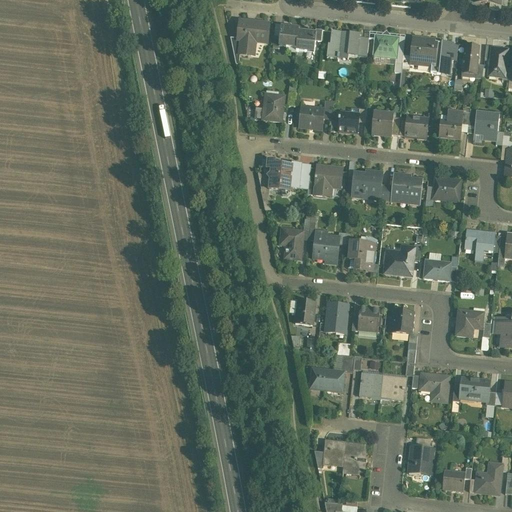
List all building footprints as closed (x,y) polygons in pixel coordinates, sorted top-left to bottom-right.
[(269,26),(239,22),(238,40),(237,42),(240,42),(239,56),(240,56),(251,57),(252,43),(267,45),(269,26)] [(299,29),(281,27),(280,39),(279,48),(280,49),(296,50),(298,32),(299,29)] [(315,33),(298,32),(296,50),(296,53),(314,55),(315,43),(316,33),(315,33)] [(360,36),(350,34),(350,35),(331,33),(330,46),(328,46),(327,59),(348,61),(348,57),(357,58),(359,39),(360,36)] [(398,40),(376,37),(373,58),(396,61),(397,51),(398,40)] [(238,40),(230,39),(236,66),(238,66),(240,56),(239,56),(240,42),(237,42),(238,40)] [(369,40),(359,39),(358,52),(367,53),(369,40)] [(431,43),(412,41),(410,58),(409,64),(410,64),(429,66),(431,43)] [(443,45),(431,43),(429,66),(431,66),(430,74),(440,75),(443,45)] [(480,49),(465,47),(461,76),(476,78),(477,78),(478,66),(480,49)] [(508,52),(492,50),(491,60),(489,73),(494,73),(494,74),(496,74),(495,78),(504,79),(506,70),(508,52)] [(404,51),(397,51),(396,61),(395,63),(402,64),(403,57),(404,51)] [(410,58),(403,57),(402,64),(402,71),(409,72),(410,64),(409,64),(410,58)] [(395,63),(394,74),(401,75),(402,71),(402,64),(395,63)] [(455,81),(454,90),(461,90),(462,82),(455,81)] [(296,95),(289,94),(287,108),(295,109),(296,95)] [(284,99),(266,97),(263,121),(281,124),(284,99)] [(334,104),(324,103),(324,111),(323,121),(332,122),(334,104)] [(324,111),(301,109),(299,130),(322,132),(323,121),(324,111)] [(367,112),(359,111),(358,119),(359,119),(359,124),(366,125),(367,112)] [(374,113),(374,114),(371,137),(391,140),(391,137),(393,123),(393,120),(381,119),(381,114),(381,113),(379,112),(378,111),(377,111),(375,112),(374,113)] [(477,112),(470,111),(469,115),(468,128),(468,129),(475,129),(476,115),(477,115),(477,112)] [(463,115),(449,113),(448,124),(461,126),(463,115)] [(351,116),(340,114),(339,121),(338,123),(338,124),(339,124),(338,133),(338,134),(357,136),(359,124),(359,119),(358,119),(350,118),(351,116)] [(477,115),(476,115),(474,132),(474,137),(482,138),(482,141),(497,142),(498,134),(499,117),(477,115)] [(419,122),(406,121),(404,139),(404,140),(426,142),(429,120),(419,119),(419,122)] [(338,123),(332,122),(331,133),(338,133),(339,124),(338,124),(338,123)] [(400,124),(393,123),(391,137),(398,138),(400,124)] [(448,124),(440,123),(439,139),(460,142),(461,135),(462,128),(462,126),(461,126),(448,124)] [(509,148),(502,148),(500,162),(506,163),(508,152),(509,148)] [(302,166),(292,165),(291,168),(273,166),(272,176),(270,176),(269,189),(290,191),(291,187),(299,188),(300,182),(301,169),(302,166)] [(310,170),(301,169),(300,182),(309,183),(310,170)] [(329,171),(316,169),(315,185),(313,197),(325,198),(326,189),(340,191),(343,171),(329,169),(329,171)] [(373,177),(354,175),(353,184),(352,200),(378,203),(379,198),(380,198),(381,188),(383,175),(373,174),(373,177)] [(404,177),(394,176),(393,189),(392,199),(408,201),(408,206),(419,207),(422,182),(403,180),(404,177)] [(460,183),(435,181),(434,189),(433,201),(458,204),(460,183)] [(387,188),(381,188),(380,198),(379,198),(378,203),(385,203),(387,188)] [(434,189),(427,189),(426,204),(432,204),(433,201),(434,189)] [(311,222),(304,221),(303,234),(302,242),(309,243),(311,222)] [(303,234),(281,232),(280,247),(286,248),(285,260),(300,262),(302,248),(302,242),(303,234)] [(495,235),(467,232),(465,251),(493,254),(494,240),(495,235)] [(327,235),(316,233),(313,261),(326,263),(325,265),(336,267),(338,247),(339,241),(338,241),(326,239),(327,235)] [(352,236),(346,236),(344,248),(344,257),(349,257),(351,244),(352,236)] [(351,244),(349,257),(349,262),(357,263),(356,271),(365,273),(365,274),(372,274),(375,247),(351,244)] [(404,254),(386,252),(384,276),(412,279),(413,263),(415,250),(414,249),(405,248),(404,254)] [(441,256),(430,255),(429,263),(440,264),(441,256)] [(429,263),(425,262),(423,280),(449,283),(451,269),(451,265),(440,264),(429,263)] [(315,305),(298,303),(295,325),(313,327),(315,305)] [(348,308),(328,306),(325,334),(336,335),(336,333),(345,334),(348,308)] [(380,311),(360,309),(359,321),(358,331),(358,333),(377,335),(380,311)] [(414,315),(393,312),(391,335),(411,337),(414,315)] [(483,315),(458,313),(456,338),(472,339),(473,324),(482,325),(483,315)] [(511,320),(511,321),(511,322),(511,323),(498,322),(496,334),(505,335),(504,342),(502,342),(501,349),(511,349),(511,320)] [(491,326),(484,325),(483,339),(490,340),(491,326)] [(319,341),(311,340),(310,354),(317,355),(319,341)] [(350,346),(343,346),(342,358),(349,358),(350,346)] [(416,353),(409,352),(407,365),(408,365),(414,365),(416,353)] [(349,358),(342,358),(340,374),(344,375),(353,376),(353,372),(355,359),(349,358)] [(414,365),(408,365),(406,378),(413,378),(413,377),(414,365)] [(340,374),(312,371),(310,391),(342,395),(344,375),(340,374)] [(383,378),(362,376),(359,399),(381,401),(383,378)] [(449,379),(421,376),(421,378),(420,391),(420,392),(432,393),(431,403),(446,405),(449,379)] [(421,378),(413,377),(413,378),(412,390),(420,391),(421,378)] [(407,381),(383,378),(381,401),(403,403),(404,393),(406,393),(407,381)] [(490,384),(461,381),(460,392),(459,401),(460,401),(486,403),(488,404),(489,394),(490,384)] [(511,386),(505,385),(503,408),(511,408),(511,386)] [(496,395),(489,394),(488,404),(486,403),(486,408),(494,409),(496,395)] [(431,441),(417,440),(416,448),(430,450),(431,441)] [(346,445),(325,443),(324,458),(323,464),(324,464),(343,466),(346,445)] [(366,447),(346,445),(343,466),(343,472),(365,474),(366,462),(364,461),(366,447)] [(416,448),(412,447),(409,475),(430,478),(434,450),(430,450),(416,448)] [(324,458),(315,457),(318,470),(323,471),(324,464),(323,464),(324,458)] [(488,477),(477,475),(476,482),(475,494),(475,495),(499,497),(502,474),(502,467),(489,466),(488,477)] [(465,476),(445,473),(443,491),(463,493),(465,476)]
